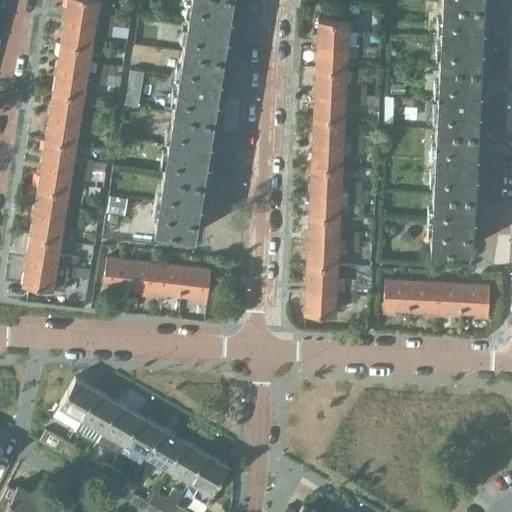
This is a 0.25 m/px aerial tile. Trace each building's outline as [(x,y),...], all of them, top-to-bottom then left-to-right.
[(66,0),(64,18),(95,23),(98,0),(66,0)] [(189,0),(181,54),(222,60),(231,0),(189,0)] [(438,65),(479,66),(480,66),(481,42),(485,41),(486,32),(482,31),(483,7),(441,5),(438,65)] [(95,23),(64,18),(60,42),(91,47),(95,23)] [(316,43),(348,45),(349,20),(318,18),(316,43)] [(60,42),(56,66),(87,71),(91,47),(60,42)] [(348,45),(316,43),(315,67),(346,69),(348,45)] [(181,54),(172,115),(213,121),(222,60),(181,54)] [(477,131),(479,66),(438,65),(435,129),(477,131)] [(56,66),(52,90),(83,95),(87,71),(56,66)] [(315,67),(314,92),(345,93),(346,69),(315,67)] [(49,114),(79,119),(83,95),(52,90),(49,114)] [(313,116),(344,118),(345,93),(314,92),(313,116)] [(79,119),(49,114),(45,138),(76,143),(79,119)] [(172,115),(162,175),(203,182),(213,121),(172,115)] [(312,141),(343,142),(344,118),(313,116),(312,141)] [(435,130),(432,193),(474,196),(477,132),(435,130)] [(45,138),(41,162),(72,167),(76,143),(45,138)] [(311,165),(342,167),(343,142),(312,141),(311,165)] [(41,162),(37,187),(68,191),(72,167),(41,162)] [(309,189),(341,191),(342,167),(311,165),(309,189)] [(162,176),(153,228),(194,235),(203,182),(162,176)] [(68,191),(37,187),(33,211),(64,216),(68,191)] [(309,189),(308,214),(339,215),(341,191),(309,189)] [(471,248),(474,196),(432,193),(429,246),(471,248)] [(33,211),(30,235),(60,240),(64,216),(33,211)] [(338,240),(339,215),(308,214),(307,238),(338,240)] [(30,235),(26,259),(57,264),(60,240),(30,235)] [(306,263),(337,264),(338,240),(307,238),(306,263)] [(116,288),(129,290),(132,260),(106,257),(102,290),(115,291),(116,288)] [(57,264),(26,259),(22,284),(64,290),(68,266),(57,264)] [(142,294),(154,296),(158,263),(132,260),(129,290),(142,291),(142,294)] [(167,294),(180,295),(184,265),(158,263),(154,296),(167,297),(167,294)] [(306,263),(305,287),(336,288),(337,264),(306,263)] [(184,265),(180,295),(194,297),(193,300),(206,301),(210,268),(184,265)] [(396,310),(409,310),(411,280),(384,279),(383,312),(396,313),(396,310)] [(422,314),(435,315),(437,281),(411,280),(409,310),(423,311),(422,314)] [(447,312),(461,313),(462,283),(437,281),(435,315),(447,315),(447,312)] [(462,283),(461,313),(474,314),(474,317),(487,317),(489,284),(462,283)] [(336,288),(305,287),(304,312),(335,313),(336,288)] [(59,405),(81,418),(98,389),(75,377),(68,390),(67,389),(64,394),(65,394),(59,405)] [(98,389),(81,418),(75,428),(97,441),(103,430),(119,402),(98,389)] [(103,430),(125,443),(141,414),(119,402),(103,430)] [(146,455),(163,426),(141,414),(125,443),(146,455)] [(146,455),(168,467),(184,439),(163,426),(146,455)] [(67,442),(45,429),(39,440),(62,452),(67,442)] [(168,467),(190,480),(206,451),(184,439),(168,467)] [(78,448),(67,442),(62,452),(72,458),(78,448)] [(206,451),(190,480),(187,485),(195,497),(205,502),(212,493),(218,482),(219,482),(221,478),(220,478),(228,464),(206,451)] [(99,474),(110,480),(115,469),(105,464),(99,474)] [(113,482),(122,487),(128,477),(119,472),(113,482)] [(122,487),(133,493),(139,483),(128,477),(122,487)] [(30,492),(17,485),(9,499),(8,499),(6,503),(7,503),(2,511),(31,511),(43,491),(34,486),(30,492)] [(43,491),(31,511),(60,511),(62,509),(49,502),(52,496),(43,491)] [(160,509),(166,511),(171,511),(176,504),(166,498),(160,509)]
